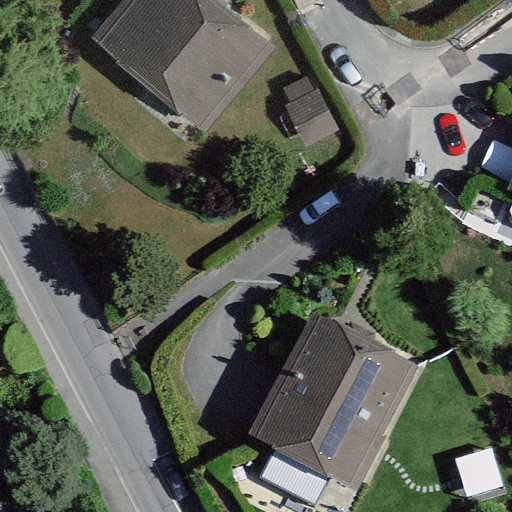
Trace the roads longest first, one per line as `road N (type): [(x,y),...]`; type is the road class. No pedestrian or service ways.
road 1 (residential): [(165,511),(0,182)]
road 2 (residential): [(511,43),(462,79),(421,89),(380,74),(340,0)]
